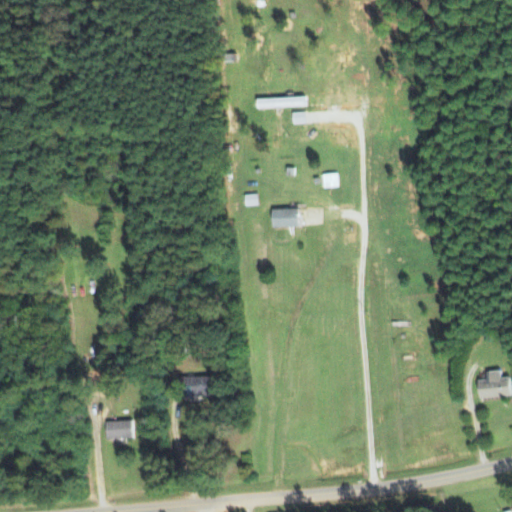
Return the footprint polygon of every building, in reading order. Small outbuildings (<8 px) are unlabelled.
[(304,96),(256,98),(256,107),(304,106),(304,96)] [(324,188),(339,186),(338,173),(322,174),(324,188)] [(244,195),(245,206),(259,204),(257,193),(244,195)] [(299,208),(272,209),(272,227),(299,226),(299,208)] [(511,395),(510,376),(501,377),(501,369),(486,371),(487,379),(478,380),(480,399),(511,395)] [(200,400),(200,397),(220,396),(219,376),(184,377),(185,400),(200,400)] [(133,438),(132,420),(106,421),(106,439),(133,438)]
